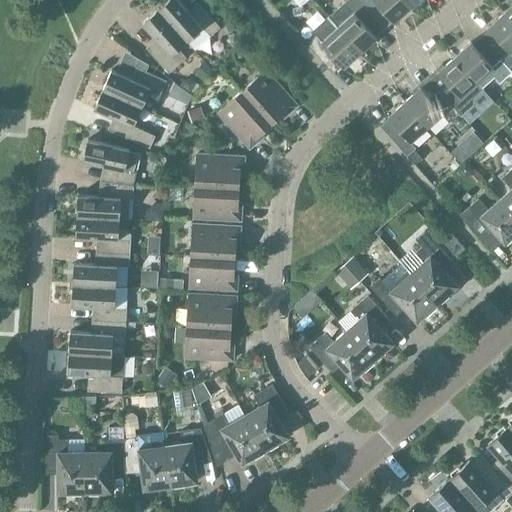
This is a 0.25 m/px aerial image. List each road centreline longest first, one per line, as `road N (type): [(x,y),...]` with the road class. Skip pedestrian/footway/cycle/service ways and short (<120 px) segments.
road 1 (residential): [(355,470),(307,412),(279,357),(276,269),(285,208),(299,159),(468,0)]
road 2 (residential): [(121,0),(84,55),(55,127),(28,511)]
road 3 (residential): [(511,337),(355,470)]
